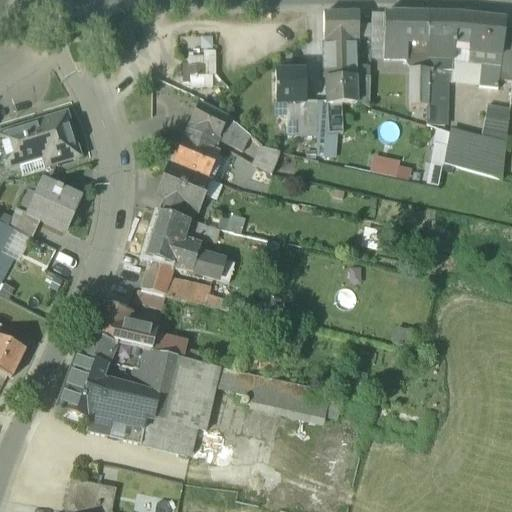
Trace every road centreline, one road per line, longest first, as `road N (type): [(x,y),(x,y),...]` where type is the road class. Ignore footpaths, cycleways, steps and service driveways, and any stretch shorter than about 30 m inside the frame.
road 1 (residential): [(80,68),(113,163),(115,218),(0,482)]
road 2 (tertiary): [(511,5),(196,0)]
